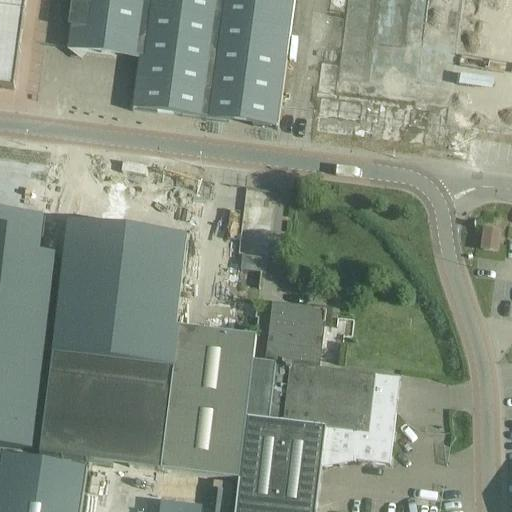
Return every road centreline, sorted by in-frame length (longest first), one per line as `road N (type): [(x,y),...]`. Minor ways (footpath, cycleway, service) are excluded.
road 1 (tertiary): [(445,204),(425,184),(393,176),(0,124)]
road 2 (tertiary): [(487,511),(485,386),(450,259),(445,204)]
